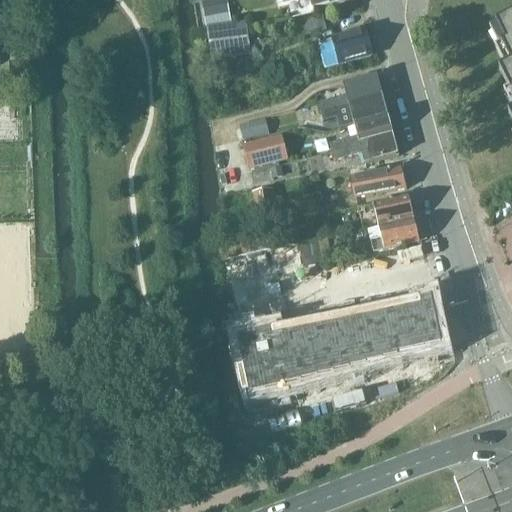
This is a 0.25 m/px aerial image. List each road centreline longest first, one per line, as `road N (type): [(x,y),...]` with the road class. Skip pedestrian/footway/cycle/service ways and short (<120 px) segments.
road 1 (residential): [(471,305),(386,0)]
road 2 (secondary): [(511,431),(289,511)]
